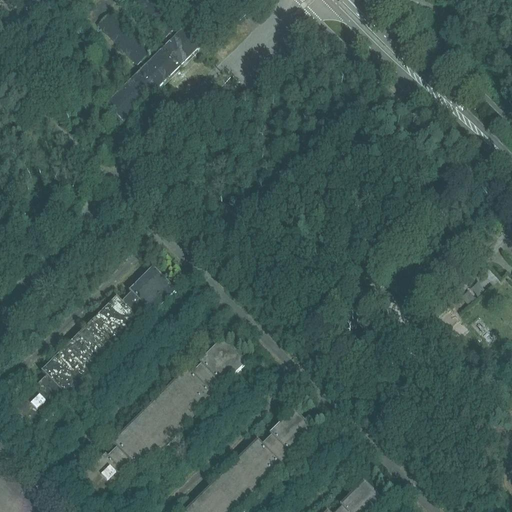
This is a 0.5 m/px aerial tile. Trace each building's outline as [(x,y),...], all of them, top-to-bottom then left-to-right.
[(151,55),(150,54),(112,15),(99,28),(137,67),(140,63),(145,68),(106,107),(124,126),(204,47),(187,29),(181,35),(176,30),(180,27),(153,0),(127,0),(165,39),(166,40),(170,37),(175,42),(152,64),(147,58),(151,55)] [(67,164),(37,133),(23,147),(53,178),(67,164)] [(278,159),(268,168),(281,181),(291,172),(278,159)] [(403,286),(430,259),(420,250),(394,277),(403,286)] [(72,407),(147,332),(143,329),(178,294),(155,271),(120,305),(116,301),(41,376),(45,379),(12,412),(36,436),(69,403),(72,407)] [(472,295),(477,300),(483,294),(478,289),(472,295)] [(488,334),(481,341),(487,348),(494,341),(488,334)] [(188,372),(113,446),(116,450),(81,482),(104,506),(140,473),(144,476),(218,402),(213,398),(247,366),(225,343),(191,375),(188,372)] [(285,468),(319,436),(295,412),(261,445),(258,442),(185,511),(249,511),(290,473),(285,468)] [(384,511),(388,508),(367,487),(340,511),(384,511)]
